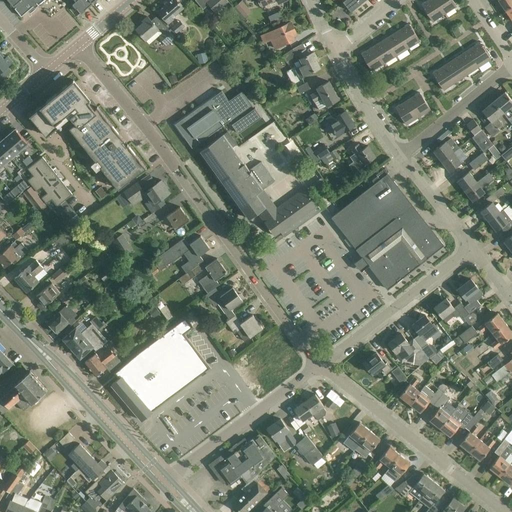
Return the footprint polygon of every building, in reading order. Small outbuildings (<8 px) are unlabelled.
[(15,9),(21,17),(28,10),(30,12),(44,0),(8,0),(16,8),(15,9)] [(69,0),(73,4),(81,13),(94,2),(94,3),(97,0),(69,0)] [(168,3),(158,11),(168,23),(173,19),(172,17),(175,15),(177,14),(183,9),(183,8),(176,0),(167,0),(166,1),(168,3)] [(195,0),(203,10),(208,5),(215,12),(228,1),(226,0),(195,0)] [(341,0),(351,11),(365,0),(341,0)] [(433,22),(445,14),(435,0),(429,0),(422,5),(427,13),(433,22)] [(435,0),(445,14),(457,6),(452,0),(435,0)] [(511,0),(498,0),(506,10),(511,6),(511,0)] [(242,1),(233,8),(239,15),(247,7),(243,3),(242,1)] [(144,22),(136,29),(145,40),(158,29),(159,29),(148,16),(143,21),(144,22)] [(180,21),(172,27),(177,33),(185,26),(180,21)] [(275,29),(265,33),(268,41),(271,40),(275,49),(281,46),(295,40),(293,35),(297,34),(291,22),(275,29)] [(397,31),(408,49),(420,41),(415,32),(409,24),(397,31)] [(456,36),(462,33),(458,27),(452,31),(456,36)] [(174,36),(169,30),(167,28),(158,36),(166,46),(176,38),(174,36)] [(396,56),(408,49),(397,31),(385,39),(396,56)] [(113,68),(125,60),(140,81),(152,72),(125,35),(101,53),(113,68)] [(384,64),(396,56),(385,39),(373,47),(384,64)] [(491,59),(482,46),(480,42),(468,50),(479,67),(491,59)] [(372,71),(384,64),(373,47),(361,54),(372,71)] [(287,62),(296,55),(292,49),(282,55),(287,62)] [(300,78),(320,68),(316,59),(317,58),(314,52),(308,55),(305,50),(298,52),(301,58),(300,59),(299,60),(301,65),(295,69),(300,78)] [(467,75),(479,67),(468,50),(456,58),(467,75)] [(0,80),(11,71),(8,67),(13,62),(8,56),(4,59),(0,54),(2,53),(0,51),(0,80)] [(207,56),(198,58),(199,64),(208,62),(207,56)] [(455,82),(467,75),(456,58),(444,65),(455,82)] [(444,90),(455,82),(444,65),(433,73),(444,90)] [(168,77),(172,84),(172,85),(178,82),(178,81),(175,74),(168,77)] [(255,82),(251,75),(246,78),(250,85),(255,82)] [(90,100),(74,81),(57,94),(59,97),(49,105),(47,102),(41,108),(43,110),(39,114),(37,111),(30,116),(47,136),(58,126),(56,123),(76,107),(78,110),(70,116),(76,123),(70,128),(97,161),(98,160),(102,165),(101,166),(119,189),(146,167),(128,145),(126,146),(123,142),(124,141),(97,107),(95,110),(88,102),(90,100)] [(327,106),(339,99),(329,81),(317,88),(318,91),(311,95),(314,102),(319,110),(327,106)] [(300,92),(300,94),(310,89),(307,82),(297,87),(300,92)] [(297,87),(290,91),(292,96),(300,92),(297,87)] [(208,102),(175,124),(192,148),(231,122),(233,125),(232,125),(239,134),(263,118),(256,109),(255,110),(243,93),(230,102),(222,92),(217,96),(219,99),(211,105),(208,102)] [(511,111),(511,100),(505,92),(494,102),(503,113),(509,108),(511,111)] [(408,100),(418,117),(430,110),(420,93),(408,100)] [(406,125),(418,117),(408,100),(395,108),(406,125)] [(497,117),(503,113),(494,102),(482,111),(491,122),(485,127),(492,137),(500,130),(498,128),(502,124),(497,117)] [(337,137),(355,126),(345,111),(337,116),(336,113),(326,119),(337,137)] [(482,130),(480,127),(474,119),(467,125),(475,135),(482,130)] [(15,129),(7,136),(21,153),(30,146),(15,129)] [(220,131),(219,131),(213,135),(216,140),(200,151),(249,219),(259,212),(266,221),(265,222),(274,236),(280,232),(284,237),(289,233),(321,210),(317,205),(319,204),(307,187),(276,208),(274,209),(272,206),(274,204),(262,188),(265,185),(266,187),(275,181),(261,162),(249,170),(228,140),(225,136),(224,137),(220,131)] [(7,136),(0,141),(0,144),(11,158),(19,151),(21,153),(7,136)] [(445,141),(433,151),(441,161),(453,152),(454,152),(458,149),(459,148),(458,148),(451,138),(446,142),(445,141)] [(0,144),(0,161),(6,169),(7,168),(4,165),(11,158),(0,144)] [(324,144),(308,155),(314,163),(320,159),(321,158),(330,152),(324,144)] [(358,169),(376,157),(368,146),(362,150),(358,144),(351,149),(354,154),(350,157),(358,169)] [(503,144),(498,148),(502,153),(507,149),(503,144)] [(469,163),(483,153),(477,145),(463,156),(469,163)] [(493,145),(488,149),(492,153),(497,149),(493,145)] [(321,158),(326,166),(335,160),(334,159),(339,156),(335,149),(330,152),(321,158)] [(453,152),(441,161),(449,171),(461,162),(454,152),(453,152)] [(474,170),(488,159),(483,153),(469,163),(474,170)] [(53,170),(43,157),(28,169),(33,176),(28,180),(32,186),(53,170)] [(380,269),(398,254),(405,262),(411,271),(420,264),(417,260),(425,255),(427,258),(444,245),(431,229),(425,222),(419,214),(388,173),(387,174),(383,169),(376,175),(377,176),(372,180),(375,183),(348,204),(332,217),(363,257),(368,253),(373,261),(380,269)] [(53,170),(32,186),(37,191),(38,190),(42,187),(47,193),(42,198),(62,182),(53,170)] [(465,191),(477,182),(469,172),(457,181),(465,191)] [(485,192),(482,189),(494,179),(489,173),(477,182),(465,191),(473,201),(485,192)] [(23,180),(17,185),(22,191),(28,186),(23,180)] [(156,184),(145,192),(147,196),(156,209),(163,205),(164,204),(161,199),(162,198),(170,192),(161,180),(157,184),(156,184)] [(72,194),(62,182),(42,198),(46,204),(52,199),(57,206),(72,194)] [(131,202),(145,192),(138,182),(130,188),(124,192),(116,198),(122,208),(131,202)] [(3,199),(0,201),(0,204),(3,208),(8,204),(3,199)] [(36,215),(47,207),(41,199),(33,206),(31,208),(36,215)] [(65,202),(58,207),(68,221),(75,215),(65,202)] [(498,203),(495,205),(492,202),(480,211),(488,221),(503,209),(504,209),(501,206),(498,203)] [(177,229),(190,220),(189,220),(188,220),(184,214),(185,213),(180,207),(167,216),(177,229)] [(503,209),(488,221),(496,232),(511,220),(503,209)] [(138,216),(133,220),(136,224),(141,221),(138,216)] [(83,229),(79,223),(71,228),(67,231),(72,237),(76,234),(83,229)] [(25,232),(21,227),(13,234),(17,239),(25,232)] [(123,234),(112,241),(118,251),(129,244),(123,234)] [(200,256),(210,248),(201,236),(190,243),(188,244),(184,238),(159,256),(162,260),(166,266),(174,260),(184,253),(194,268),(200,263),(203,260),(200,256)] [(22,243),(18,246),(14,241),(0,253),(0,261),(5,267),(12,260),(14,263),(21,258),(29,251),(22,243)] [(375,273),(381,281),(405,262),(398,254),(380,269),(375,273)] [(109,266),(104,258),(97,263),(102,271),(109,266)] [(216,280),(227,272),(217,258),(206,267),(210,272),(199,281),(207,293),(219,284),(216,280)] [(15,278),(27,292),(39,281),(35,276),(43,268),(36,260),(29,266),(29,265),(15,278)] [(162,260),(156,265),(160,270),(166,266),(162,260)] [(375,273),(380,269),(373,261),(369,265),(375,273)] [(411,271),(405,262),(381,281),(388,289),(411,271)] [(183,284),(204,269),(200,263),(194,268),(179,278),(183,284)] [(152,276),(159,271),(154,265),(148,271),(152,276)] [(99,274),(104,281),(115,273),(110,267),(99,274)] [(78,281),(82,286),(88,282),(84,276),(78,281)] [(471,279),(458,289),(466,299),(467,298),(470,302),(464,307),(469,314),(470,314),(481,305),(476,299),(482,294),(482,295),(483,294),(471,279)] [(52,283),(36,296),(41,301),(37,305),(42,310),(46,306),(45,305),(60,292),(52,283)] [(215,306),(224,300),(231,309),(243,301),(242,300),(243,299),(243,297),(241,294),(239,294),(238,295),(233,287),(221,296),(216,288),(220,285),(219,284),(207,293),(208,294),(207,295),(213,303),(215,306)] [(106,303),(112,311),(120,305),(114,297),(106,303)] [(476,322),(464,307),(461,303),(454,308),(446,298),(434,307),(442,318),(446,322),(455,315),(457,318),(461,314),(470,327),(472,326),(476,322)] [(74,317),(77,314),(67,304),(48,322),(49,324),(49,325),(51,327),(52,327),(57,333),(74,317)] [(166,305),(160,310),(169,322),(175,318),(166,305)] [(148,311),(154,318),(160,313),(155,306),(148,311)] [(225,313),(229,320),(235,315),(231,309),(225,313)] [(470,314),(475,321),(479,318),(474,311),(470,314)] [(493,333),(506,323),(497,313),(478,328),(482,332),(489,327),(493,333)] [(229,320),(226,322),(235,333),(237,332),(243,328),(250,338),(250,337),(262,328),(253,315),(241,323),(235,315),(229,320)] [(425,315),(412,325),(420,335),(420,334),(425,341),(439,330),(434,324),(433,325),(425,315)] [(76,327),(64,339),(65,340),(65,342),(67,344),(68,344),(72,348),(71,349),(72,348),(95,327),(98,330),(104,325),(95,316),(90,321),(92,323),(91,324),(88,328),(81,333),(76,327)] [(119,378),(111,385),(142,420),(153,411),(202,374),(203,375),(212,369),(185,333),(194,326),(186,316),(139,351),(114,372),(119,378)] [(495,349),(511,335),(511,331),(506,323),(493,333),(498,339),(491,344),(495,349)] [(465,343),(478,333),(472,326),(470,327),(453,340),(458,346),(464,341),(465,343)] [(95,327),(72,348),(76,352),(76,354),(77,356),(79,356),(80,357),(93,346),(96,350),(107,341),(108,341),(98,330),(95,327)] [(401,333),(389,343),(396,352),(395,353),(402,363),(421,348),(414,339),(409,343),(401,333)] [(427,344),(421,348),(423,352),(429,359),(430,358),(436,353),(431,347),(428,343),(427,344)] [(470,344),(464,348),(468,353),(473,349),(471,347),(472,347),(470,344)] [(12,363),(6,357),(2,352),(0,349),(0,373),(2,371),(3,372),(12,363)] [(110,372),(111,372),(122,362),(116,355),(115,356),(109,349),(99,357),(96,353),(85,362),(96,376),(106,367),(110,372)] [(440,350),(430,358),(436,364),(445,355),(442,353),(440,350)] [(504,366),(492,375),(497,382),(501,379),(509,372),(511,370),(511,350),(511,351),(511,352),(511,358),(504,365),(504,366)] [(417,357),(422,364),(429,359),(423,352),(417,357)] [(364,363),(372,374),(381,367),(386,374),(392,369),(386,362),(385,363),(376,353),(364,363)] [(498,354),(487,362),(492,368),(503,360),(498,354)] [(401,384),(407,377),(398,366),(391,372),(401,384)] [(31,404),(47,390),(30,371),(14,385),(15,386),(0,399),(0,410),(3,413),(16,402),(24,411),(31,404)] [(410,404),(420,391),(414,386),(419,380),(415,377),(400,396),(410,404)] [(420,391),(410,404),(420,412),(430,399),(435,403),(443,393),(438,389),(435,393),(431,390),(425,385),(420,391)] [(490,400),(495,395),(491,390),(485,394),(490,400)] [(440,407),(430,420),(440,428),(450,415),(456,408),(447,402),(450,398),(443,393),(435,403),(440,407)] [(323,406),(324,406),(315,394),(304,402),(313,413),(318,420),(325,415),(326,411),(323,406)] [(332,409),(336,404),(330,399),(326,404),(332,409)] [(487,401),(481,408),(489,415),(496,408),(487,401)] [(302,421),(313,413),(304,402),(294,409),(299,416),(302,421)] [(450,415),(440,428),(450,436),(460,423),(465,427),(470,421),(471,419),(474,416),(465,409),(456,420),(450,415)] [(470,431),(460,443),(470,452),(480,440),(474,435),(479,428),(475,425),(483,415),(481,414),(478,411),(474,416),(471,419),(470,421),(465,427),(470,431)] [(299,416),(295,418),(301,427),(306,434),(311,430),(307,423),(305,425),(302,421),(299,416)] [(291,447),(297,443),(289,431),(281,419),(267,428),(276,440),(279,445),(286,440),(291,447)] [(360,443),(370,430),(360,422),(343,443),(354,451),(355,449),(360,443)] [(335,424),(327,428),(332,438),(340,435),(335,424)] [(503,429),(496,438),(502,442),(509,432),(510,431),(505,428),(504,430),(503,429)] [(500,476),(511,460),(511,454),(510,453),(511,451),(511,446),(509,444),(509,443),(511,444),(511,429),(510,431),(509,432),(502,442),(507,446),(490,467),(500,476)] [(365,457),(380,439),(370,430),(360,443),(355,449),(365,457)] [(65,448),(68,445),(75,439),(69,432),(59,441),(65,448)] [(257,474),(276,456),(259,434),(227,457),(229,459),(217,468),(219,471),(217,472),(220,476),(220,477),(224,478),(230,485),(238,479),(242,477),(247,484),(257,474)] [(470,452),(480,460),(495,441),(491,438),(486,444),(480,440),(470,452)] [(31,454),(36,448),(29,440),(23,446),(31,454)] [(79,443),(69,454),(81,466),(91,456),(79,443)] [(323,456),(318,449),(315,446),(304,455),(312,465),(314,464),(318,469),(327,461),(323,456)] [(390,467),(400,454),(390,446),(375,465),(379,468),(384,462),(390,467)] [(47,451),(44,454),(50,461),(53,458),(47,451)] [(395,481),(410,463),(400,454),(390,467),(385,473),(391,478),(395,481)] [(81,466),(76,470),(80,474),(81,473),(84,470),(93,479),(95,481),(99,477),(97,475),(103,470),(104,469),(91,456),(81,466)] [(338,474),(350,459),(346,456),(334,471),(338,474)] [(363,459),(351,473),(357,477),(368,463),(363,459)] [(509,463),(500,476),(510,484),(511,481),(511,465),(510,464),(509,463)] [(95,481),(85,491),(90,497),(91,496),(97,490),(101,495),(107,500),(113,494),(114,494),(113,493),(121,486),(125,483),(123,481),(119,477),(118,476),(120,474),(116,470),(114,472),(112,470),(107,475),(103,470),(97,475),(99,477),(95,481)] [(4,486),(2,488),(3,488),(5,490),(10,493),(18,481),(21,478),(21,477),(16,474),(14,472),(10,478),(5,484),(4,486)] [(325,473),(324,482),(333,482),(334,474),(325,473)] [(406,480),(395,489),(406,497),(410,492),(420,500),(434,482),(424,474),(421,477),(414,486),(413,487),(406,480)] [(77,483),(74,480),(71,477),(67,480),(73,487),(77,483)] [(245,493),(233,504),(240,511),(246,511),(267,492),(272,487),(262,477),(245,493)] [(348,479),(346,483),(350,486),(355,479),(352,477),(350,480),(348,479)] [(9,504),(5,511),(6,511),(8,511),(22,511),(25,506),(27,502),(27,501),(28,498),(29,498),(18,493),(23,485),(26,482),(21,478),(18,481),(10,493),(14,496),(12,501),(10,500),(9,504)] [(302,488),(306,488),(308,486),(309,483),(307,480),(303,480),(301,482),(301,485),(302,488)] [(434,502),(444,490),(434,482),(420,500),(430,508),(425,511),(424,511),(434,511),(438,507),(433,503),(434,502)] [(390,484),(381,491),(385,497),(394,490),(390,484)] [(267,507),(261,511),(282,511),(276,506),(283,499),(288,494),(282,487),(264,504),(266,506),(267,507)] [(150,511),(151,511),(149,509),(149,508),(142,500),(143,499),(133,489),(132,491),(132,490),(119,506),(126,511),(150,511)] [(80,496),(75,491),(71,495),(76,500),(80,496)] [(25,506),(22,511),(44,511),(46,508),(51,497),(46,495),(43,502),(31,497),(27,501),(27,502),(25,506)] [(297,504),(302,509),(311,500),(306,495),(301,500),(297,504)] [(90,497),(86,501),(94,509),(99,504),(96,501),(91,496),(90,497)] [(51,511),(56,500),(51,497),(46,508),(51,511)] [(460,511),(465,507),(454,497),(450,501),(444,510),(443,510),(442,511),(441,511),(460,511)] [(88,511),(93,511),(95,510),(94,509),(87,501),(82,506),(88,511)]
